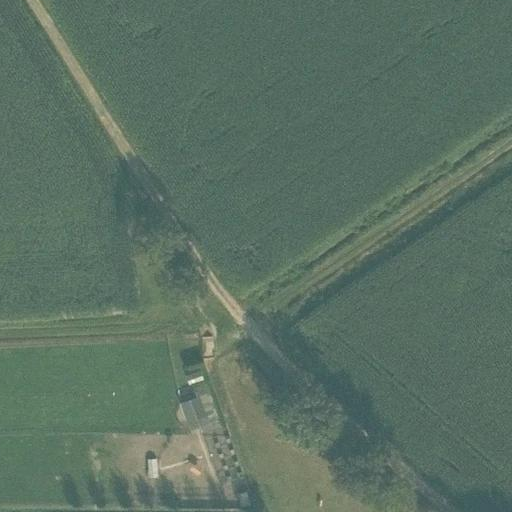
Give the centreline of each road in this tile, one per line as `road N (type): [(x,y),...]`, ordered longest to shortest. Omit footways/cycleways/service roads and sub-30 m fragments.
road 1 (track): [(455,511),(199,274),(29,0)]
road 2 (track): [(250,327),(511,135)]
